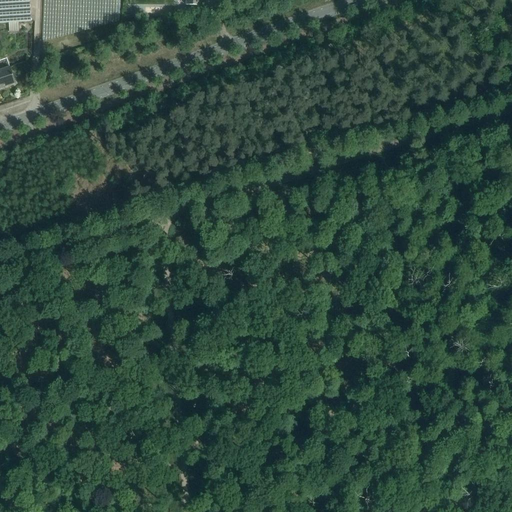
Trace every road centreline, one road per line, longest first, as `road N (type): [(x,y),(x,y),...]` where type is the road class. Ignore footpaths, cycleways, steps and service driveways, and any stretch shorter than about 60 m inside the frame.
road 1 (track): [(0,279),(511,116)]
road 2 (tertiary): [(366,0),(59,108)]
road 3 (track): [(158,229),(184,511)]
